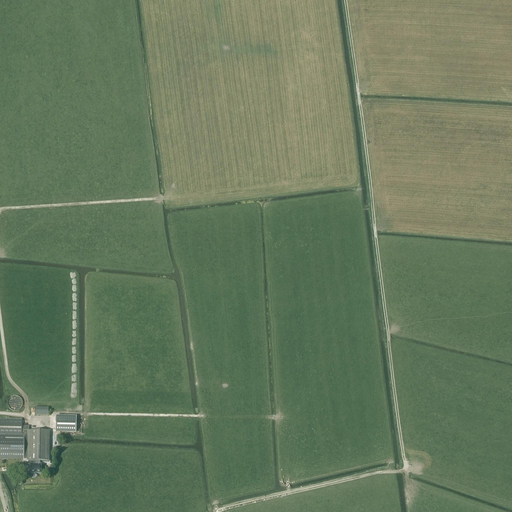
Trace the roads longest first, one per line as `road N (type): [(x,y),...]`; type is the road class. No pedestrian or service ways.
road 1 (track): [(345,0),(404,468),(215,511)]
road 2 (track): [(0,413),(203,416)]
road 3 (track): [(161,198),(0,209)]
